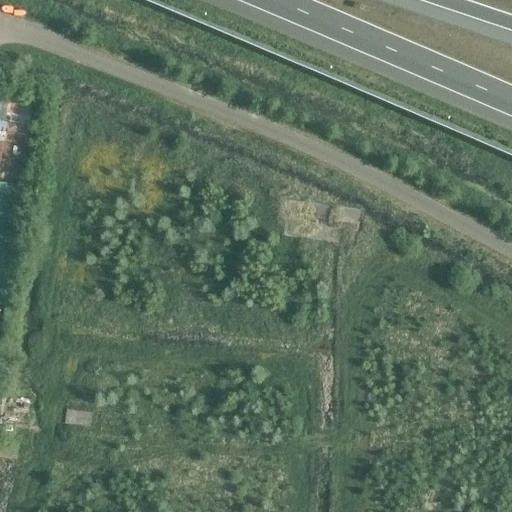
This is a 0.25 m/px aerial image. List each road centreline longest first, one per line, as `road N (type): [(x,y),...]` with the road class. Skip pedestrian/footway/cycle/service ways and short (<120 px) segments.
road 1 (unclassified): [(511,254),(282,135),(0,33)]
road 2 (motorway): [(268,0),(511,103)]
